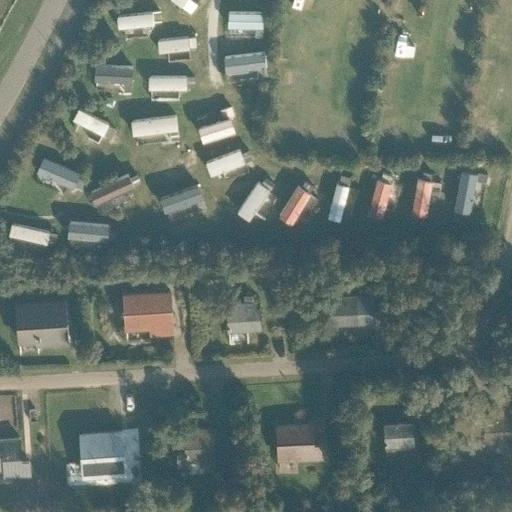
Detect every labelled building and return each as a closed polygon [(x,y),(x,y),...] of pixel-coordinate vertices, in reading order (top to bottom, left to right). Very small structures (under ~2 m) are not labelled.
[(188,0),(170,0),(181,9),(188,0)] [(154,27),(152,14),(117,17),(118,30),(154,27)] [(263,29),(263,14),(228,14),(228,29),(263,29)] [(189,51),(188,38),(158,42),(159,54),(189,51)] [(267,69),(264,53),(224,59),(226,74),(267,69)] [(132,84),(132,68),(95,67),(95,83),(132,84)] [(186,91),(186,78),(149,78),(149,91),(186,91)] [(103,136),(109,126),(79,110),(73,121),(103,136)] [(177,131),(175,117),(131,122),(133,137),(177,131)] [(235,133),(230,119),(199,129),(204,143),(235,133)] [(163,174),(195,159),(189,147),(157,161),(163,174)] [(245,165),(240,151),(206,164),(211,177),(245,165)] [(79,175),(42,159),(36,174),(73,190),(79,175)] [(471,215),(478,175),(462,172),(455,212),(471,215)] [(134,189),(128,176),(89,194),(95,206),(134,189)] [(383,221),(393,186),(378,182),(368,217),(383,221)] [(427,219),(433,184),(418,182),(412,216),(427,219)] [(270,192),(258,184),(238,214),(249,222),(270,192)] [(340,223),(349,188),(336,185),(328,220),(340,223)] [(203,201),(198,187),(160,200),(165,214),(203,201)] [(292,226),(311,195),(298,188),(279,218),(292,226)] [(67,239),(107,243),(109,227),(69,224),(67,239)] [(47,245),(50,234),(11,225),(9,237),(47,245)] [(372,287),(360,287),(360,295),(372,294),(372,287)] [(173,333),(171,291),(124,294),(126,328),(150,327),(151,334),(173,333)] [(360,295),(355,295),(337,296),(337,301),(328,302),(329,325),(374,322),(373,294),(372,294),(360,295)] [(229,331),(261,329),(260,309),(255,309),(255,301),(254,301),(253,295),(245,296),(245,302),(237,302),(237,307),(228,308),(229,331)] [(38,343),(67,341),(65,303),(17,306),(19,341),(37,340),(38,343)] [(485,430),(485,447),(503,445),(504,448),(511,447),(511,407),(511,408),(491,409),(492,418),(485,419),(485,430)] [(312,423),(277,425),(279,459),(323,457),(322,443),(313,443),(312,423)] [(386,447),(414,445),(412,423),(385,424),(386,447)] [(214,464),(212,428),(194,429),(194,435),(185,435),(186,453),(177,453),(178,466),(187,466),(187,458),(199,457),(200,465),(214,464)] [(96,432),(81,433),(84,475),(124,472),(121,430),(96,432)] [(20,437),(0,438),(0,475),(31,474),(30,459),(21,460),(21,455),(20,437)]
